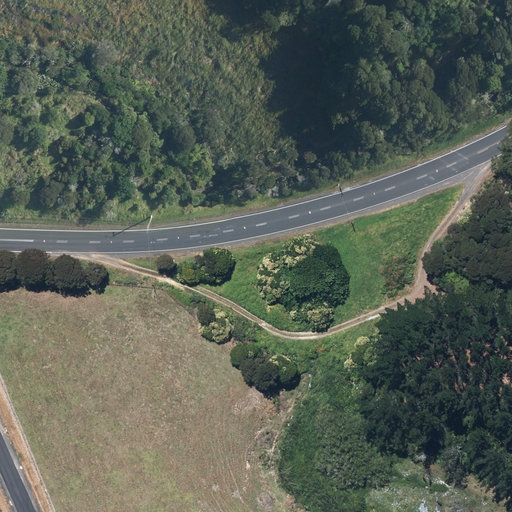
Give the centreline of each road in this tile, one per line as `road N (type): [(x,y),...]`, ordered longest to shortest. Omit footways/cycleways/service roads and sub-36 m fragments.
road 1 (secondary): [(0,239),(98,242),(227,231),(360,198),(511,134)]
road 2 (track): [(98,242),(121,263),(278,331),(325,332),(402,305),(511,300)]
